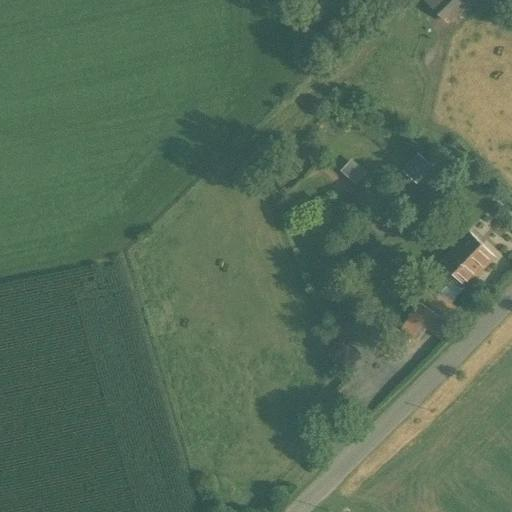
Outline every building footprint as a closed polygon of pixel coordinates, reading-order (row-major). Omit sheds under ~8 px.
[(464,0),(421,0),(443,24),(467,3),(464,0)] [(350,156),(340,169),(355,181),(365,168),(350,156)] [(442,261),(467,285),(495,256),(470,233),(442,261)] [(467,285),(442,261),(433,271),(456,296),(467,285)] [(455,318),(425,297),(412,315),(443,336),(455,318)]
